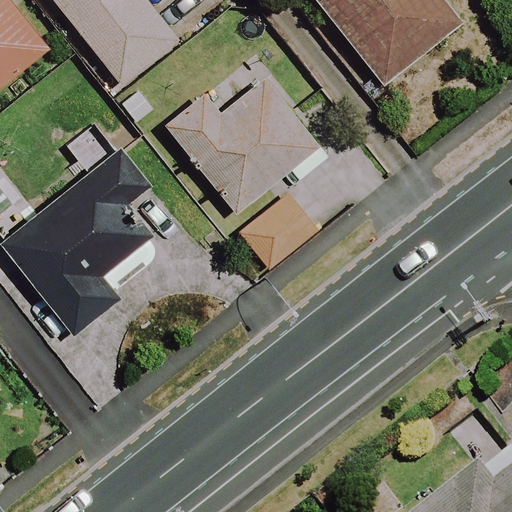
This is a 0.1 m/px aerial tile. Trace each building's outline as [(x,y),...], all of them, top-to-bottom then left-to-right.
[(0,0),(0,87),(52,47),(14,0),(0,0)] [(53,0),(121,85),(179,40),(147,0),(53,0)] [(313,0),(383,85),(458,23),(439,0),(313,0)] [(319,147),(253,60),(165,126),(231,214),(319,147)] [(152,185),(124,149),(34,218),(0,174),(0,238),(74,335),(119,301),(111,291),(150,262),(114,214),(152,185)] [(323,227),(297,191),(239,233),(266,269),(323,227)] [(511,511),(511,471),(493,487),(478,468),(419,511),(511,511)]
